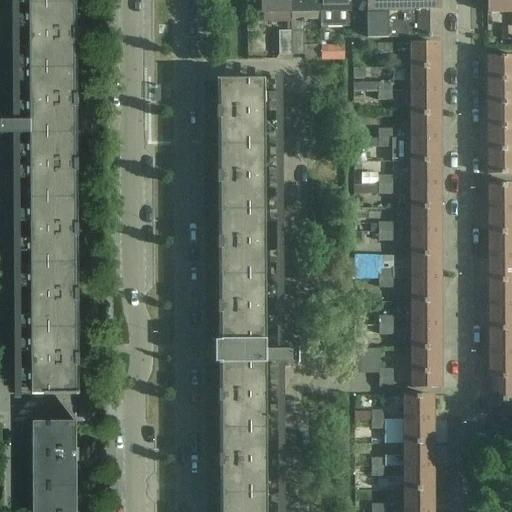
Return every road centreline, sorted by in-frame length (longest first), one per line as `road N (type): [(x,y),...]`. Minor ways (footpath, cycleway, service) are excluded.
road 1 (residential): [(470,511),(463,0)]
road 2 (residential): [(184,511),(180,0)]
road 3 (residential): [(135,511),(133,0)]
